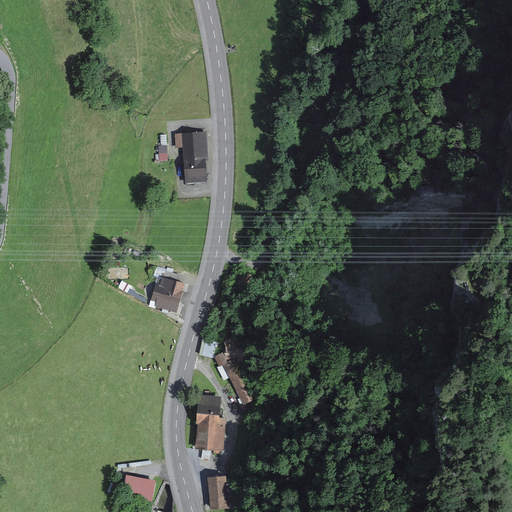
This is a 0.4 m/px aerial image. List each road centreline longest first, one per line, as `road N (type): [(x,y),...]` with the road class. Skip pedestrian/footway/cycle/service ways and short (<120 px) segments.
road 1 (primary): [(207,0),(226,165),(217,249),(176,412),(191,511)]
road 2 (track): [(217,249),(255,265),(273,249),(353,0)]
road 3 (unclassified): [(0,225),(10,76),(0,55)]
